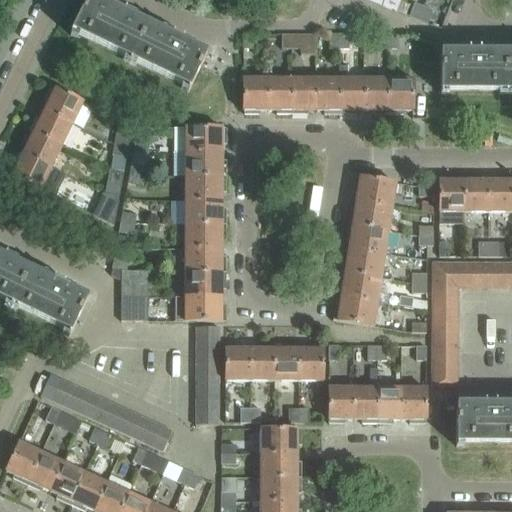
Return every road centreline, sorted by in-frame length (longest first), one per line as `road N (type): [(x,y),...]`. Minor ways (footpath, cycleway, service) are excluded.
road 1 (residential): [(261,142),(246,159),(244,295),(253,309),(301,309),(314,299),(337,158)]
road 2 (residential): [(96,388),(104,287),(0,235)]
road 3 (residential): [(431,496),(431,463),(412,445),(348,444),(334,461),(334,511)]
road 4 (residential): [(337,158),(511,158)]
road 5 (residential): [(511,383),(475,382),(476,300),(511,300)]
road 6 (residential): [(0,431),(26,374),(50,366),(96,388)]
